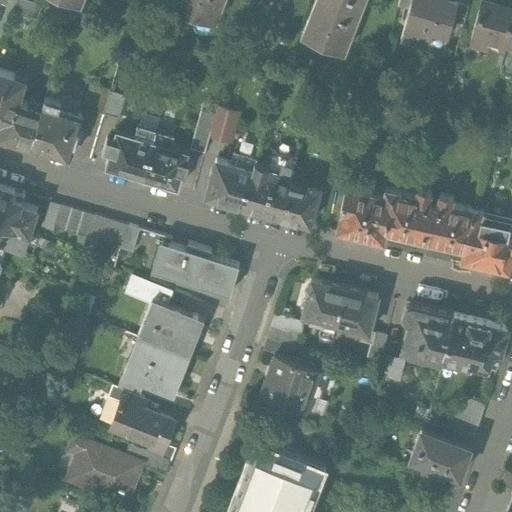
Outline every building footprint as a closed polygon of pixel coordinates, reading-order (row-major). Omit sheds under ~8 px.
[(43,4),(28,0),(16,0),(13,9),(37,18),(43,4)] [(176,0),(174,6),(214,21),(222,0),(176,0)] [(362,0),(316,0),(310,18),(314,20),(307,38),(343,51),(362,0)] [(411,0),(398,0),(397,6),(409,9),(411,0)] [(445,0),(411,0),(409,9),(401,38),(427,46),(432,29),(448,33),(456,3),(446,0),(445,0)] [(511,24),(511,11),(481,3),(472,33),(502,41),(507,43),(510,32),(511,24)] [(72,12),(59,8),(56,19),(69,23),(72,12)] [(511,32),(510,32),(507,43),(502,41),(496,65),(511,70),(511,69),(511,32)] [(428,45),(444,49),(446,38),(431,35),(428,45)] [(14,75),(0,70),(0,120),(2,121),(0,126),(0,134),(32,144),(43,109),(22,103),(21,106),(18,105),(24,83),(12,80),(14,75)] [(111,90),(91,84),(83,108),(103,114),(110,91),(111,90)] [(126,96),(110,91),(103,114),(119,119),(126,96)] [(43,109),(32,144),(71,156),(74,144),(74,142),(76,142),(80,127),(79,126),(83,114),(77,112),(80,101),(63,95),(61,101),(46,97),(43,109)] [(239,113),(217,107),(214,115),(210,130),(232,136),(239,113)] [(203,112),(193,146),(205,150),(210,130),(214,115),(203,112)] [(136,131),(118,126),(114,140),(108,138),(102,156),(109,158),(106,166),(143,177),(157,130),(138,125),(136,131)] [(175,135),(157,130),(143,177),(179,187),(183,172),(186,173),(190,161),(187,160),(189,150),(172,145),(175,135)] [(244,166),(217,158),(206,195),(243,206),(256,161),(256,160),(246,157),(244,166)] [(270,165),(256,161),(243,206),(281,216),(290,183),(292,177),(269,171),(270,165)] [(301,186),(290,183),(281,216),(292,219),(311,224),(321,186),(303,182),(301,186)] [(15,189),(0,184),(0,221),(30,233),(38,208),(22,203),(23,199),(13,196),(15,189)] [(431,192),(417,189),(416,195),(386,189),(384,196),(346,188),(340,213),(336,230),(384,242),(387,232),(464,250),(473,208),(452,204),(453,197),(440,194),(437,206),(429,204),(431,192)] [(126,223),(61,203),(54,226),(88,237),(88,236),(119,245),(126,223)] [(511,225),(481,218),(483,211),(473,208),(464,250),(462,260),(509,270),(511,257),(511,225)] [(0,260),(1,261),(7,245),(25,251),(30,233),(0,221),(0,260)] [(139,227),(126,223),(119,245),(133,250),(139,227)] [(239,264),(209,255),(210,249),(188,242),(186,248),(169,243),(160,271),(178,276),(177,278),(199,285),(200,283),(230,292),(239,264)] [(173,289),(132,273),(129,282),(147,289),(145,296),(156,300),(157,299),(168,303),(173,289)] [(345,287),(312,278),(303,315),(312,317),(311,319),(323,321),(323,320),(336,323),(345,287)] [(378,295),(345,287),(336,323),(348,326),(348,328),(357,330),(355,338),(370,341),(373,330),(369,329),(371,321),(372,321),(374,314),(373,314),(378,295)] [(168,303),(157,299),(156,300),(148,322),(155,324),(150,338),(190,354),(205,317),(168,303)] [(406,318),(409,321),(402,350),(442,359),(453,314),(413,304),(410,304),(407,306),(405,309),(404,312),(405,316),(406,318)] [(296,319),(276,312),(267,337),(295,347),(298,348),(302,335),(292,331),(296,319)] [(491,322),(469,317),(453,314),(442,359),(470,366),(470,363),(489,368),(493,350),(501,352),(502,347),(501,345),(503,338),(505,337),(507,330),(504,326),(490,323),(491,322)] [(386,334),(373,330),(370,341),(367,355),(380,359),(382,353),(386,334)] [(150,338),(143,336),(133,362),(127,359),(122,373),(144,382),(175,395),(190,354),(150,338)] [(295,347),(267,337),(263,349),(274,353),(275,352),(291,357),(295,347)] [(50,350),(40,346),(37,353),(46,357),(47,357),(50,350)] [(37,353),(26,349),(11,387),(31,395),(46,357),(37,353)] [(59,353),(50,350),(47,357),(56,361),(59,353)] [(291,357),(275,352),(274,353),(260,393),(306,409),(312,393),(320,396),(329,370),(291,357)] [(406,359),(382,353),(380,359),(376,375),(380,376),(400,381),(406,359)] [(144,382),(122,373),(117,385),(139,393),(144,382)] [(117,385),(112,383),(107,395),(121,400),(121,399),(139,406),(144,395),(117,385)] [(460,393),(451,424),(475,430),(484,400),(460,393)] [(139,406),(121,399),(121,400),(112,423),(154,439),(154,441),(164,445),(165,442),(173,420),(139,406)] [(446,424),(428,417),(426,422),(424,421),(422,427),(442,435),(446,424)] [(442,435),(422,427),(411,458),(425,463),(424,466),(443,473),(445,468),(460,474),(459,476),(461,476),(471,446),(454,439),(453,441),(448,439),(446,436),(442,435)] [(256,434),(230,502),(234,503),(230,511),(306,511),(326,462),(256,434)] [(125,454),(83,438),(68,477),(126,499),(132,485),(128,483),(137,461),(138,459),(125,454)] [(165,442),(164,445),(154,441),(150,451),(171,459),(176,446),(165,442)] [(150,451),(129,443),(125,454),(138,459),(137,461),(166,472),(171,459),(150,451)]
